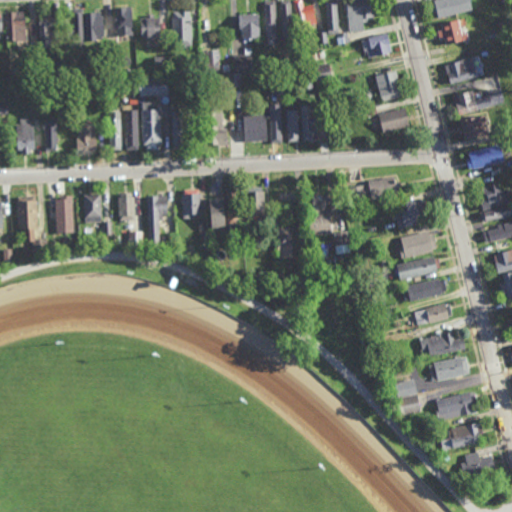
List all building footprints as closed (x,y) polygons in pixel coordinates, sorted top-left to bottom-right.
[(275,0),(275,4),(277,38),(266,38),(264,0),(275,0)] [(290,0),(290,3),(291,3),(293,36),(282,37),(280,2),(280,0),(290,0)] [(301,0),(303,6),(312,4),(314,11),(313,11),(316,22),(308,24),(309,28),(301,31),(293,0),(301,0)] [(336,0),(338,33),(327,34),(325,0),(336,0)] [(373,0),(374,5),(377,4),(377,6),(373,7),(374,10),(373,10),(373,17),(369,17),(369,19),(368,19),(368,21),(363,21),(364,30),(349,31),(348,15),(346,15),(346,13),(347,13),(347,9),(343,10),(342,4),(347,3),(347,2),(352,1),(351,0),(373,0)] [(438,18),(436,13),(433,14),(431,5),(433,5),(432,0),(469,0),(472,9),(438,18)] [(131,34),(116,35),(115,27),(111,27),(111,14),(114,14),(114,6),(130,5),(131,34)] [(84,49),(74,50),(73,37),(65,37),(65,23),(72,23),(72,8),(82,8),(84,49)] [(16,11),(23,11),(23,15),(24,15),(26,40),(15,40),(15,39),(7,40),(5,11),(16,10),(16,11)] [(190,16),(191,16),(191,44),(179,44),(178,39),(172,39),(171,16),(172,16),(172,10),(189,10),(190,16)] [(100,16),(102,16),(103,35),(101,35),(101,38),(96,38),(96,40),(85,40),(85,12),(100,11),(100,16)] [(51,15),(57,15),(58,47),(39,48),(38,16),(43,16),(43,13),(51,13),(51,15)] [(153,17),(158,16),(159,36),(153,36),(154,46),(147,46),(146,36),(140,36),(140,17),(144,17),(145,16),(145,13),(153,13),(153,17)] [(248,39),(248,38),(246,38),(246,42),(244,42),(243,37),(242,37),(241,26),(239,26),(239,14),(258,13),(258,15),(259,15),(259,17),(257,17),(258,25),(259,37),(254,37),(254,39),(253,39),(252,37),(251,37),(251,39),(248,39)] [(461,34),(466,32),(468,38),(444,44),(443,38),(438,39),(436,30),(441,28),(439,23),(457,18),(461,34)] [(461,26),(459,20),(465,18),(467,24),(461,26)] [(511,33),(501,36),(498,23),(511,20),(511,33)] [(318,44),(317,32),(326,31),(327,43),(318,44)] [(368,58),(366,47),(370,46),(368,37),(387,32),(390,43),(389,43),(391,52),(368,58)] [(252,71),(234,72),(233,54),(244,54),(244,48),(251,47),(252,71)] [(201,74),(201,60),(205,60),(205,50),(218,49),(219,73),(201,74)] [(107,63),(107,52),(115,52),(115,63),(107,63)] [(284,69),(282,56),(290,55),(292,68),(284,69)] [(483,74),(449,83),(443,63),(447,62),(447,61),(459,58),(459,59),(470,56),(471,58),(478,55),(483,74)] [(315,83),(311,67),(328,63),(332,79),(315,83)] [(402,95),(382,101),(379,89),(379,90),(375,75),(396,70),(400,86),(400,87),(402,95)] [(302,90),(299,74),(310,72),(313,87),(302,90)] [(227,91),(226,73),(241,73),(241,86),(234,86),(234,91),(227,91)] [(139,95),(138,78),(166,77),(167,93),(139,95)] [(276,95),(276,84),(288,84),(288,95),(276,95)] [(457,114),(454,105),(451,94),(456,92),(457,94),(472,90),(474,98),(488,94),(487,91),(500,88),(504,101),(457,114)] [(363,103),(361,94),(371,93),(373,102),(363,103)] [(270,142),(269,103),(280,103),(282,141),(270,142)] [(311,115),(320,115),(320,126),(316,126),(317,134),(312,135),(312,139),(302,140),(300,105),(311,104),(311,115)] [(383,131),(379,114),(405,107),(409,125),(383,131)] [(157,149),(145,149),(145,144),(142,145),(141,109),(160,108),(161,144),(157,144),(157,149)] [(222,118),(226,118),(226,124),(223,124),(223,129),(226,128),(227,144),(206,144),(205,108),(222,108),(222,118)] [(119,111),(120,111),(121,149),(116,149),(116,150),(114,150),(114,149),(110,149),(109,145),(108,145),(108,117),(109,117),(108,111),(110,111),(110,110),(119,109),(119,111)] [(138,132),(139,132),(139,135),(138,135),(138,149),(125,149),(125,110),(137,109),(138,132)] [(287,141),(286,110),(298,110),(299,141),(287,141)] [(173,148),(171,111),(181,111),(183,148),(173,148)] [(463,139),(462,135),(461,133),(458,133),(456,127),(459,126),(458,123),(460,122),(459,119),(482,113),(487,132),(463,139)] [(244,141),(243,115),(266,114),(267,140),(244,141)] [(29,123),(34,123),(34,149),(29,150),(30,153),(21,153),(21,149),(17,150),(16,124),(20,123),(20,118),(29,118),(29,123)] [(49,150),(49,151),(46,151),(46,150),(45,150),(44,119),(56,118),(57,150),(49,150)] [(89,125),(94,124),(95,137),(96,137),(96,148),(94,148),(94,151),(81,152),(81,149),(77,149),(76,138),(78,137),(77,125),(82,124),(82,120),(89,120),(89,125)] [(511,135),(499,139),(496,130),(509,127),(511,135)] [(494,151),(499,149),(502,161),(497,162),(497,161),(471,168),(470,166),(467,167),(464,158),(468,156),(467,152),(493,145),(494,151)] [(395,179),(396,179),(396,183),(400,182),(401,191),(396,192),(397,196),(370,199),(371,202),(365,203),(364,199),(350,201),(348,186),(363,185),(362,182),(369,182),(369,179),(382,178),(382,177),(395,176),(395,179)] [(498,190),(506,188),(510,202),(480,210),(478,199),(477,199),(474,188),(496,182),(498,190)] [(255,188),(262,187),(262,191),(263,191),(264,214),(247,215),(247,209),(246,191),(248,191),(248,187),(252,187),(251,184),(254,184),(255,188)] [(235,192),(236,192),(238,219),(237,219),(237,223),(227,223),(227,219),(225,192),(226,192),(226,188),(235,187),(235,192)] [(218,193),(219,193),(221,225),(220,225),(221,232),(212,232),(211,226),(209,193),(210,193),(209,189),(218,188),(218,193)] [(199,193),(200,193),(201,214),(192,214),(192,218),(182,218),(181,194),(183,194),(183,189),(199,189),(199,193)] [(132,196),(133,196),(134,215),(133,215),(133,219),(119,220),(119,215),(118,215),(117,196),(119,196),(119,193),(132,192),(132,196)] [(101,221),(85,221),(85,217),(84,217),(83,193),(100,193),(101,216),(100,216),(101,221)] [(37,228),(34,228),(34,239),(46,238),(47,254),(33,254),(33,252),(27,252),(26,245),(32,244),(32,241),(24,241),(23,228),(17,228),(16,200),(18,200),(17,196),(35,195),(35,199),(36,199),(37,228)] [(167,213),(161,214),(162,224),(158,224),(159,246),(148,246),(147,196),(166,195),(167,213)] [(321,199),(325,199),(325,208),(329,208),(330,222),(336,221),(337,230),(330,230),(331,233),(310,235),(309,223),(306,196),(321,195),(321,199)] [(64,197),(69,197),(69,212),(64,213),(64,215),(66,215),(66,223),(52,224),(51,199),(60,199),(60,196),(63,196),(64,197)] [(399,227),(394,204),(421,198),(424,214),(420,215),(421,219),(418,219),(418,223),(399,227)] [(511,214),(480,222),(478,212),(511,203),(511,214)] [(103,234),(102,221),(111,221),(112,234),(103,234)] [(511,237),(510,238),(510,236),(484,242),(482,231),(497,227),(496,226),(511,222),(511,237)] [(290,232),(291,232),(292,258),(277,258),(276,232),(278,232),(278,229),(289,228),(290,232)] [(128,247),(128,231),(142,231),(142,247),(128,247)] [(349,251),(335,253),(334,243),(332,244),(332,239),(334,239),(334,232),(347,231),(349,251)] [(426,234),(430,233),(434,248),(429,249),(430,251),(402,258),(401,254),(405,253),(401,237),(426,231),(426,234)] [(167,251),(166,236),(176,235),(177,251),(167,251)] [(233,251),(217,250),(218,235),(233,235),(233,251)] [(48,246),(48,238),(55,238),(56,246),(48,246)] [(354,244),(369,240),(372,253),(357,256),(354,244)] [(511,268),(496,273),(493,262),(494,262),(492,254),(496,253),(511,248),(511,268)] [(439,268),(434,269),(435,271),(411,277),(411,280),(406,281),(406,278),(400,280),(397,265),(431,256),(432,259),(436,258),(439,268)] [(511,298),(507,300),(505,293),(501,294),(499,284),(503,283),(501,274),(511,271),(511,298)] [(175,286),(168,285),(170,278),(176,280),(175,286)] [(437,281),(442,279),(442,280),(443,280),(445,288),(443,289),(444,291),(439,292),(440,293),(410,301),(410,299),(406,300),(403,290),(408,289),(407,286),(436,278),(437,281)] [(444,306),(448,305),(450,315),(446,316),(447,318),(427,323),(426,322),(416,324),(413,312),(424,309),(423,308),(443,303),(444,306)] [(438,333),(440,333),(441,334),(451,332),(453,340),(461,338),(464,348),(428,357),(428,356),(420,357),(418,349),(420,348),(418,340),(417,338),(420,337),(421,339),(423,339),(423,338),(434,335),(434,334),(435,334),(434,331),(437,330),(438,333)] [(459,358),(464,357),(468,373),(463,374),(464,375),(436,381),(435,380),(431,381),(428,365),(432,364),(432,363),(459,357),(459,358)] [(386,366),(383,360),(389,358),(391,364),(386,366)] [(392,399),(386,379),(410,373),(415,393),(392,399)] [(471,393),(472,393),(477,412),(472,414),(471,413),(459,416),(459,415),(437,421),(434,412),(436,411),(435,407),(433,408),(432,401),(436,400),(435,399),(438,398),(438,399),(471,391),(471,393)] [(400,416),(400,414),(397,415),(394,402),(397,401),(397,400),(415,395),(420,411),(400,416)] [(475,424),(479,423),(482,438),(478,439),(479,442),(441,451),(439,441),(448,439),(446,431),(450,430),(449,429),(475,423),(475,424)] [(420,443),(415,438),(419,434),(424,440),(420,443)] [(478,459),(490,456),(493,468),(489,469),(490,474),(463,480),(459,464),(465,463),(463,456),(476,453),(478,459)] [(440,463),(438,457),(447,454),(449,461),(440,463)]
